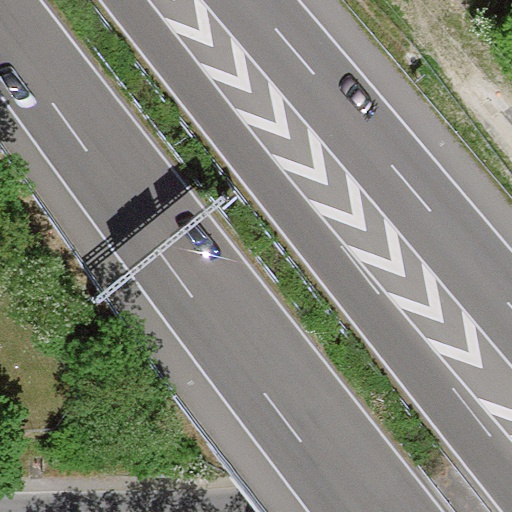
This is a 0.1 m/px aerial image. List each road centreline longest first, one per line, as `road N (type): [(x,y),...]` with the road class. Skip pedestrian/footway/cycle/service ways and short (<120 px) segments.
road 1 (motorway): [(0,12),(374,511)]
road 2 (motorway): [(511,482),(141,0)]
road 3 (motorway): [(511,308),(243,0)]
